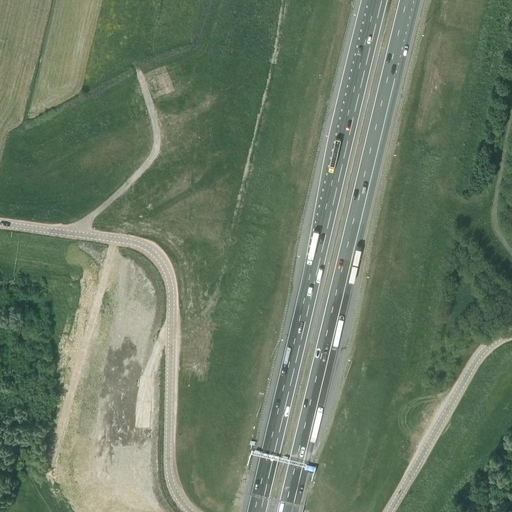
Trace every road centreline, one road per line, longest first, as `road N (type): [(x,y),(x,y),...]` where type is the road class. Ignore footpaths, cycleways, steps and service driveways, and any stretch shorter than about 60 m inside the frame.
road 1 (motorway): [(380,0),(256,511)]
road 2 (motorway): [(286,511),(410,0)]
road 3 (tertiary): [(168,511),(123,498),(96,458),(114,345),(136,289),(136,254),(102,224),(0,224)]
road 4 (track): [(143,83),(154,116),(198,131),(203,166),(192,196),(128,242)]
road 5 (tertiary): [(511,333),(480,353),(390,511)]
